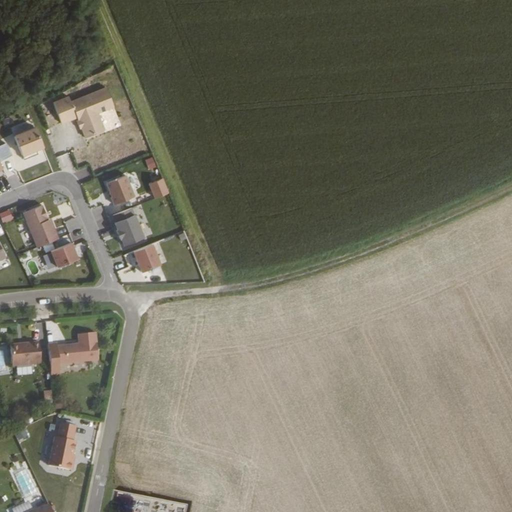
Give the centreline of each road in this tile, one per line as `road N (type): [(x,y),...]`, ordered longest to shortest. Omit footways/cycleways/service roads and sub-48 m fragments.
road 1 (track): [(511,186),(308,277),(206,292)]
road 2 (residential): [(92,511),(133,319),(114,294)]
road 3 (residential): [(114,294),(68,182),(56,177),(0,201)]
